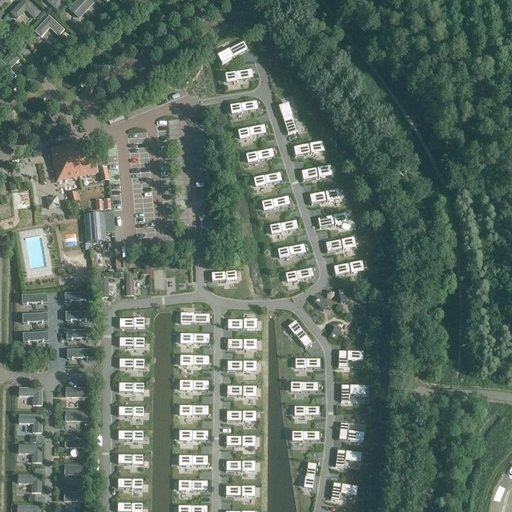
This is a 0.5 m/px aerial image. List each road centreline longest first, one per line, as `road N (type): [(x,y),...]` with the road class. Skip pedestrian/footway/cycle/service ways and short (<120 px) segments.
road 1 (tertiary): [(396,511),(411,295),(405,217),(381,163),(263,0)]
road 2 (unknown): [(407,382),(458,372),(459,278),(446,195),(413,127),(321,0)]
